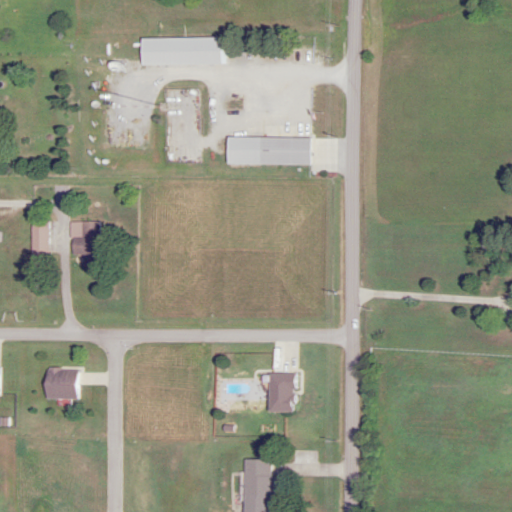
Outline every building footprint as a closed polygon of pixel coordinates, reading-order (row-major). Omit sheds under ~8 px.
[(224,39),(139,39),(139,65),(224,65),(224,39)] [(224,166),(308,166),(308,139),(224,139),(224,166)] [(46,221),(30,221),(30,255),(46,255),(46,221)] [(98,222),(68,222),(68,255),(81,255),(81,265),(96,265),(96,254),(107,254),(107,237),(98,237),(98,222)] [(76,369),(41,369),(42,400),(76,400),(76,369)] [(266,413),(295,413),(295,374),(266,374),(266,413)] [(242,459),(241,511),(270,511),(271,459),(242,459)]
